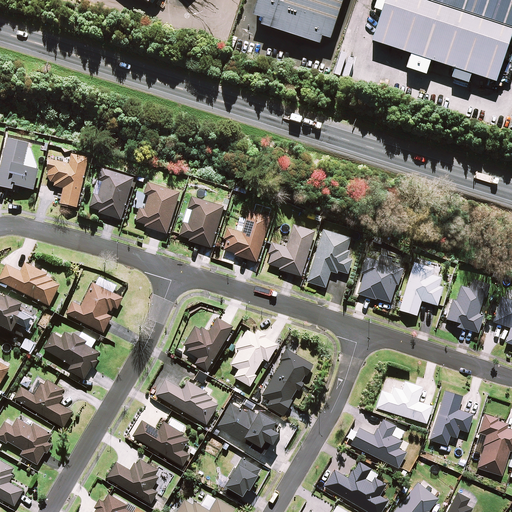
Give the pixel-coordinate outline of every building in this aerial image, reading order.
[(342,0),(259,0),(256,11),(332,34),(342,0)] [(500,79),(511,41),(511,33),(408,0),(390,0),(378,39),(500,79)] [(511,0),(432,0),(511,24),(511,0)] [(29,143),(7,138),(0,169),(0,186),(19,191),(20,187),(34,190),(38,170),(23,166),(29,143)] [(88,159),(71,155),(69,165),(49,160),(45,180),(55,182),(54,186),(63,188),(60,204),(77,208),(88,159)] [(133,178),(101,169),(90,208),(100,211),(99,213),(121,220),(133,178)] [(180,193),(147,182),(144,193),(149,195),(144,209),(140,208),(135,222),(145,225),(145,227),(167,234),(180,193)] [(223,207),(191,198),(179,236),(190,239),(189,242),(211,248),(223,207)] [(270,217),(248,211),(242,233),(227,229),(224,240),(229,241),(226,251),(235,253),(234,255),(257,262),(270,217)] [(315,232),(293,226),(286,248),(273,244),(267,264),(279,268),(279,270),(301,277),(315,232)] [(325,288),(330,272),(337,275),(339,271),(347,274),(352,260),(346,258),(348,251),(347,250),(350,238),(323,230),(307,282),(325,288)] [(379,261),(366,257),(362,271),(364,272),(357,293),(389,303),(395,285),(398,285),(403,269),(388,264),(389,261),(380,259),(379,261)] [(47,274),(25,263),(21,272),(7,265),(0,279),(0,281),(49,306),(60,284),(45,277),(47,274)] [(431,275),(433,269),(414,263),(400,311),(417,316),(421,301),(437,306),(442,288),(439,287),(441,278),(438,278),(431,275)] [(116,286),(99,277),(96,284),(93,283),(81,307),(72,302),(66,314),(104,333),(111,317),(106,315),(109,310),(115,313),(123,298),(113,293),(116,286)] [(490,285),(472,280),(469,289),(461,286),(457,301),(453,300),(447,320),(456,322),(455,326),(478,333),(483,316),(478,314),(483,297),(486,298),(490,285)] [(5,298),(0,295),(0,331),(2,327),(23,337),(34,314),(27,311),(23,309),(22,312),(19,310),(22,304),(6,295),(5,298)] [(511,300),(502,297),(494,322),(510,328),(506,343),(511,344),(511,300)] [(233,327),(217,318),(208,333),(196,326),(184,346),(189,349),(187,352),(198,358),(195,364),(207,371),(233,327)] [(97,338),(84,330),(78,340),(65,332),(62,338),(53,333),(44,349),(71,365),(69,370),(85,380),(101,354),(91,348),(97,338)] [(234,377),(251,387),(257,376),(254,374),(263,359),(268,361),(278,344),(257,331),(255,335),(247,330),(236,349),(239,351),(231,365),(239,370),(234,377)] [(35,344),(26,339),(21,348),(31,353),(35,344)] [(264,391),(262,396),(270,401),(266,406),(283,416),(293,400),(291,399),(296,390),(298,391),(300,392),(304,384),(303,383),(301,382),(304,376),(306,377),(313,365),(286,350),(279,361),(281,362),(264,391)] [(0,384),(9,368),(0,362),(0,384)] [(422,388),(387,378),(377,408),(426,424),(432,406),(418,401),(422,388)] [(66,391),(48,380),(45,385),(41,383),(35,393),(22,385),(14,398),(64,427),(73,412),(59,404),(66,391)] [(182,390),(166,380),(157,395),(206,425),(219,403),(206,395),(207,393),(187,381),(182,390)] [(262,396),(264,391),(257,388),(251,399),(258,403),(262,396)] [(462,397),(445,392),(430,440),(447,445),(450,436),(457,438),(459,430),(467,432),(473,415),(458,410),(462,397)] [(250,410),(253,411),(257,404),(247,399),(243,406),(250,410)] [(253,411),(250,410),(248,413),(242,410),(231,404),(218,427),(246,443),(248,440),(261,447),(265,440),(273,445),(279,434),(276,432),(281,423),(260,412),(258,415),(253,411)] [(497,418),(484,414),(479,433),(487,436),(477,468),(502,476),(510,451),(511,451),(511,430),(506,428),(507,424),(496,421),(497,418)] [(37,465),(45,452),(48,454),(54,445),(48,441),(52,434),(33,423),(31,426),(18,418),(13,426),(5,422),(0,429),(0,439),(7,443),(8,441),(23,451),(21,455),(37,465)] [(396,426),(382,419),(374,436),(359,428),(351,445),(398,468),(406,453),(398,449),(402,441),(391,436),(396,426)] [(142,420),(132,436),(182,466),(189,454),(182,450),(190,437),(165,422),(159,431),(142,420)] [(161,481),(157,479),(159,477),(154,474),(158,469),(139,458),(136,463),(134,462),(130,470),(116,463),(107,478),(151,504),(157,493),(155,491),(161,481)] [(261,470),(241,458),(221,492),(241,503),(261,470)] [(12,473),(14,469),(0,460),(0,497),(15,506),(23,490),(9,482),(13,474),(12,473)] [(371,469),(358,461),(348,478),(334,470),(325,486),(368,511),(380,511),(387,500),(379,496),(386,484),(373,476),(370,482),(365,479),(371,469)] [(428,511),(438,499),(417,483),(394,511),(428,511)] [(470,511),(473,508),(466,504),(469,499),(458,493),(447,511),(470,511)] [(108,494),(103,502),(99,499),(95,507),(97,508),(95,511),(130,511),(124,508),(126,505),(108,494)] [(235,511),(236,511),(208,494),(199,508),(184,500),(177,511),(235,511)]
